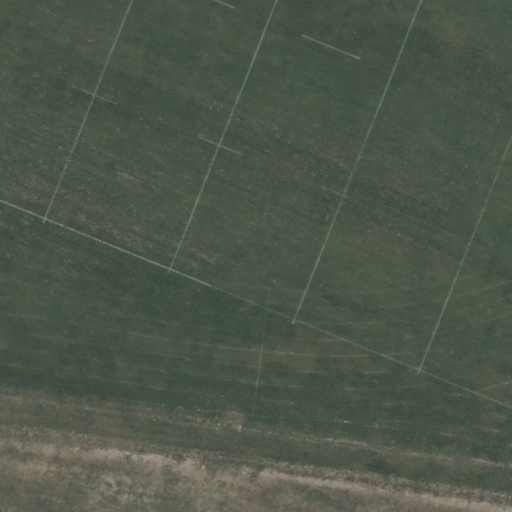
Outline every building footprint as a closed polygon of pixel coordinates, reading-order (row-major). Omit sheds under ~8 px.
[(131,0),(31,0),(24,63),(121,76),(131,0)] [(354,0),(224,0),(206,52),(324,91),(354,0)] [(196,274),(103,264),(86,390),(179,402),(196,274)] [(511,273),(497,275),(511,378),(511,273)] [(404,290),(308,306),(327,431),(423,416),(404,290)]
